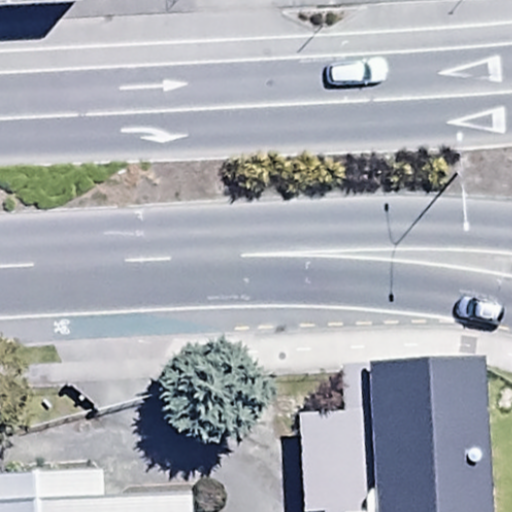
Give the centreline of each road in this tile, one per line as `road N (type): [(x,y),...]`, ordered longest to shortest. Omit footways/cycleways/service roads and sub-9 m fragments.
road 1 (trunk): [(511,227),(399,217),(304,220),(0,261)]
road 2 (trunk): [(511,308),(329,282),(0,265)]
road 3 (trunk): [(0,124),(376,106),(511,91)]
